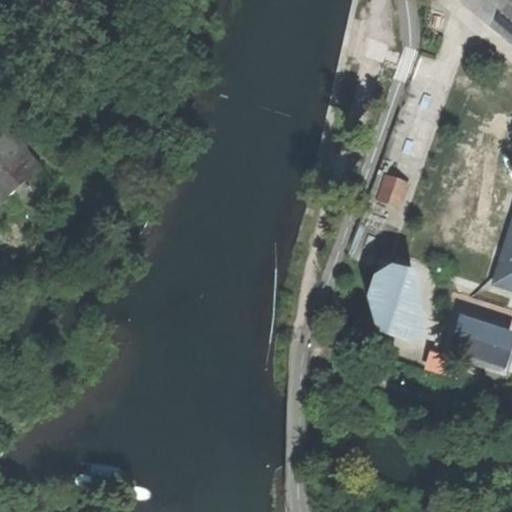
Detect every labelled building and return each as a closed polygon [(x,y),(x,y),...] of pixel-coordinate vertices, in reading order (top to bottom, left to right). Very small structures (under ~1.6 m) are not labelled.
[(100,56),(121,31),(82,0),(26,0),(47,17),(51,16),(100,56)] [(466,0),(511,39),(511,29),(478,0),(466,0)] [(511,0),(478,0),(511,29),(511,0)] [(0,203),(18,188),(40,170),(0,123),(0,203)] [(408,181),(385,174),(377,199),(401,206),(408,181)] [(511,238),(498,282),(511,286),(511,238)] [(419,324),(409,273),(387,269),(371,279),(364,300),(371,331),(414,341),(419,324)] [(448,352),(501,369),(511,335),(458,319),(448,352)]
